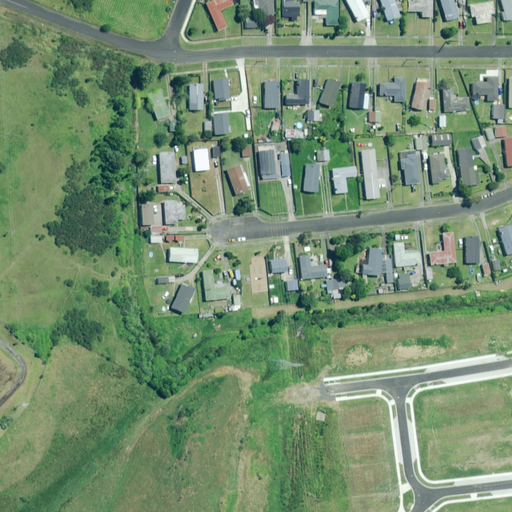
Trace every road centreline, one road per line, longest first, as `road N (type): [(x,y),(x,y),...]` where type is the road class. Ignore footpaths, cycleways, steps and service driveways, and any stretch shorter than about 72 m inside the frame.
road 1 (residential): [(165,56),(511,51)]
road 2 (residential): [(230,230),(443,212),(511,194)]
road 3 (residential): [(6,0),(165,56)]
road 4 (residential): [(397,381),(408,472),(426,498)]
